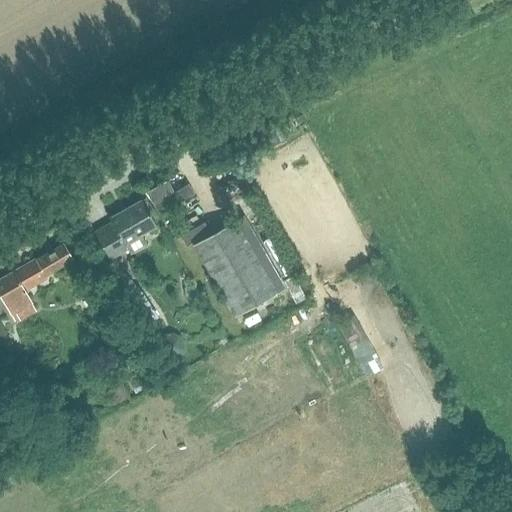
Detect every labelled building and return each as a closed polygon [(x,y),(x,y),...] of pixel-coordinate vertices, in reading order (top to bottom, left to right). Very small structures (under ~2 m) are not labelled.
[(167,188),(185,182),(181,170),(163,177),(167,188)] [(173,205),(194,194),(188,183),(167,194),(173,205)] [(111,223),(93,233),(109,260),(127,250),(129,249),(131,252),(147,243),(142,234),(154,227),(140,201),(109,219),(111,223)] [(276,292),(235,219),(193,243),(234,316),(276,292)] [(63,243),(0,279),(0,294),(14,320),(19,318),(15,310),(32,301),(26,291),(31,288),(46,279),(45,276),(73,261),(63,243)] [(108,273),(114,283),(126,276),(121,266),(108,273)] [(352,317),(338,324),(349,345),(363,338),(352,317)] [(0,348),(9,343),(0,327),(0,348)] [(161,336),(157,342),(157,349),(161,355),(167,359),(174,359),(181,355),(184,349),(184,342),(180,335),(174,332),(167,332),(161,336)]
